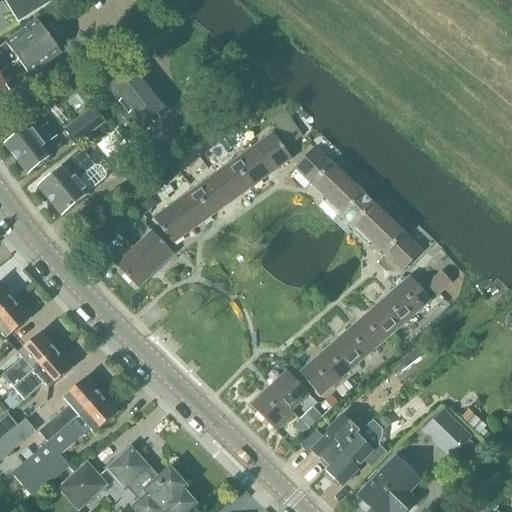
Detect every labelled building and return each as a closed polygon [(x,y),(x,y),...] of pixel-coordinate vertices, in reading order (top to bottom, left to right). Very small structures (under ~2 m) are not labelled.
[(56,0),(3,0),(4,0),(18,24),(56,0)] [(12,17),(2,3),(0,4),(0,34),(9,28),(5,23),(12,17)] [(155,20),(129,42),(142,58),(168,36),(155,20)] [(30,77),(61,54),(37,21),(0,48),(0,98),(10,91),(1,77),(20,63),(30,77)] [(144,126),(163,109),(130,70),(110,86),(144,126)] [(288,109),(274,116),(286,140),(300,133),(288,109)] [(74,146),(103,124),(93,110),(64,132),(74,146)] [(44,148),(55,139),(46,126),(34,135),(29,128),(6,145),(28,174),(51,157),(44,148)] [(253,149),(270,174),(290,160),(273,135),(253,149)] [(233,163),(251,188),(270,174),(253,149),(233,163)] [(312,186),(331,167),(314,150),(295,170),(312,186)] [(62,216),(90,194),(89,193),(106,179),(107,173),(101,167),(95,166),(83,151),(39,188),(62,216)] [(213,177),(231,202),(251,188),(233,163),(213,177)] [(331,167),(312,186),(384,255),(402,235),(331,167)] [(194,191),(211,216),(231,202),(213,177),(194,191)] [(174,204),(192,229),(211,216),(194,191),(174,204)] [(192,229),(174,204),(154,219),(171,243),(192,229)] [(134,249),(155,271),(173,254),(152,233),(134,249)] [(402,235),(384,255),(401,271),(420,252),(402,235)] [(155,271),(134,249),(134,250),(130,246),(113,263),(137,288),(155,271)] [(436,296),(450,283),(442,274),(427,286),(436,296)] [(391,294),(411,317),(429,301),(410,278),(391,294)] [(0,312),(13,301),(0,286),(0,312)] [(373,310),(393,333),(411,317),(391,294),(373,310)] [(0,332),(5,339),(29,319),(13,301),(0,312),(0,332)] [(355,326),(374,349),(393,333),(373,310),(355,326)] [(337,342),(356,364),(374,349),(355,326),(337,342)] [(13,388),(56,351),(41,333),(17,354),(22,359),(3,376),(13,388)] [(318,358),(338,380),(356,364),(337,342),(318,358)] [(56,351),(13,388),(24,400),(43,384),(48,389),(72,369),(56,351)] [(338,380),(318,358),(300,374),(320,396),(338,380)] [(401,364),(391,372),(396,379),(407,370),(401,364)] [(289,412),(290,411),(307,395),(286,373),(268,390),(289,412)] [(92,380),(89,381),(87,378),(63,399),(69,406),(39,433),(48,443),(101,395),(95,388),(96,385),(92,380)] [(289,412),(268,390),(250,407),(274,432),(294,414),(290,411),(289,412)] [(101,395),(48,443),(11,474),(32,498),(69,466),(60,456),(90,430),(93,434),(117,413),(101,395)] [(308,429),(321,418),(312,408),(299,419),(308,429)] [(478,450),(468,440),(471,437),(443,411),(422,433),(449,459),(452,457),(462,467),(478,450)] [(459,421),(477,437),(485,427),(467,411),(459,421)] [(0,441),(18,427),(8,415),(0,422),(0,441)] [(359,433),(372,422),(371,421),(355,428),(342,416),(324,434),(326,435),(310,452),(320,461),(321,460),(329,468),(356,436),(359,433)] [(18,427),(0,441),(0,461),(34,431),(25,421),(18,427)] [(387,454),(377,446),(380,438),(380,430),(372,422),(359,433),(356,436),(329,468),(325,472),(341,487),(357,470),(355,468),(361,462),(371,470),(387,454)] [(478,438),(494,452),(500,445),(485,431),(478,438)] [(136,511),(186,511),(194,505),(182,491),(186,488),(169,470),(155,482),(146,472),(148,470),(132,451),(120,462),(118,459),(106,470),(122,488),(125,485),(140,502),(133,508),(136,511)] [(405,511),(415,502),(408,495),(420,482),(394,457),(355,497),(369,511),(405,511)] [(86,462),(56,489),(76,511),(106,484),(86,462)]
